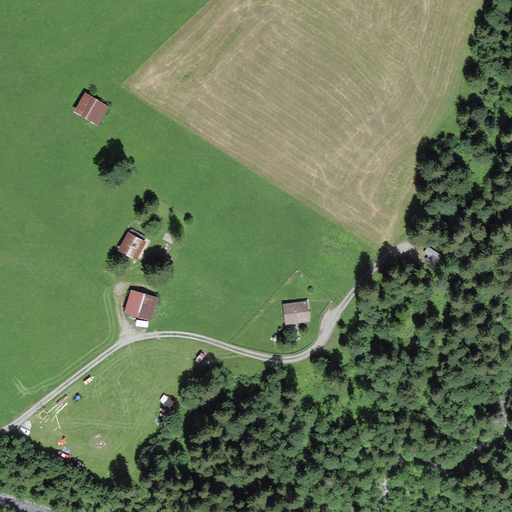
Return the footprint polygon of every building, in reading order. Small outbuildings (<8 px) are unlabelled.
[(85,95),(76,110),(98,124),(107,108),(85,95)] [(137,257),(145,241),(134,235),(138,227),(134,225),(121,249),(137,257)] [(429,248),(426,253),(430,256),(428,260),(435,265),(441,255),(429,248)] [(131,292),(126,310),(151,317),(157,299),(131,292)] [(283,306),(285,322),(307,319),(306,310),(310,310),(309,307),(306,307),(305,303),(283,306)]
